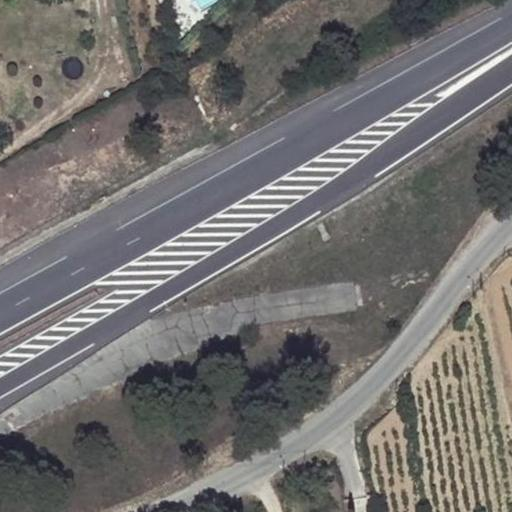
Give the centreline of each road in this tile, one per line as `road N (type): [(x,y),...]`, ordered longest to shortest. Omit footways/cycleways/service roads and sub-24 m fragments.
road 1 (motorway): [(0,384),(128,313),(511,70)]
road 2 (motorway): [(511,24),(0,313)]
road 3 (residential): [(184,511),(332,430),(406,358),(511,230)]
